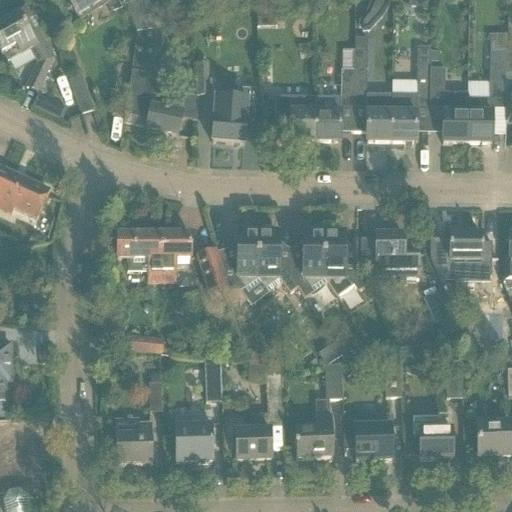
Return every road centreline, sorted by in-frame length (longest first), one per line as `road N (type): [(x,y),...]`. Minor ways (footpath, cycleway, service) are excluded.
road 1 (residential): [(103,165),(190,190),(511,195)]
road 2 (residential): [(75,511),(67,287),(103,165)]
road 3 (residential): [(344,511),(511,508)]
